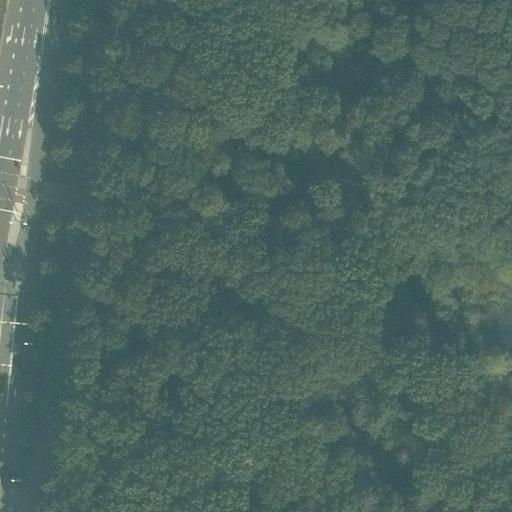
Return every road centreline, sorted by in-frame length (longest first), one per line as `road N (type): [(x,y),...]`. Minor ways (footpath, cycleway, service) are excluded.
road 1 (track): [(35,488),(91,460),(511,185)]
road 2 (unclassified): [(35,488),(109,0)]
road 3 (secondary): [(0,511),(24,267)]
road 4 (secondary): [(24,267),(40,150),(34,101)]
